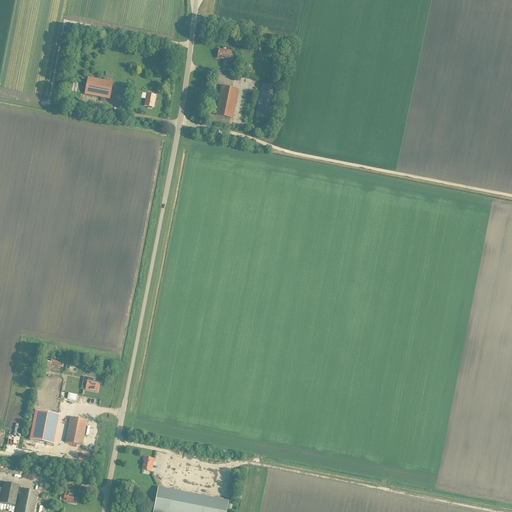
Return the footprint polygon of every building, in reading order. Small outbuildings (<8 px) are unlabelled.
[(217,58),(225,59),(225,60),(230,61),(232,51),(229,50),(229,48),(223,47),(223,50),(219,49),(218,52),(218,53),(217,58)] [(109,99),(112,82),(88,77),(85,94),(109,99)] [(262,84),(260,94),(256,114),(271,117),(277,87),(262,84)] [(232,118),(238,89),(221,86),(215,115),(232,118)] [(147,94),(144,106),(148,106),(148,108),(152,108),(152,107),(153,107),(156,95),(147,94)] [(97,392),(99,383),(87,381),(85,390),(97,392)] [(59,415),(36,410),(30,439),(54,444),(59,415)] [(82,445),(87,420),(70,417),(65,442),(82,445)] [(153,463),(154,458),(143,456),(142,461),(143,461),(142,469),(147,470),(147,471),(148,471),(150,471),(152,463),(153,463)] [(187,464),(185,481),(214,485),(217,468),(187,464)] [(0,501),(0,502),(15,505),(19,485),(4,482),(0,501)] [(153,511),(160,511),(226,511),(229,501),(158,487),(153,511)] [(20,488),(15,511),(33,511),(37,492),(20,488)] [(75,504),(77,495),(65,492),(63,501),(75,504)]
